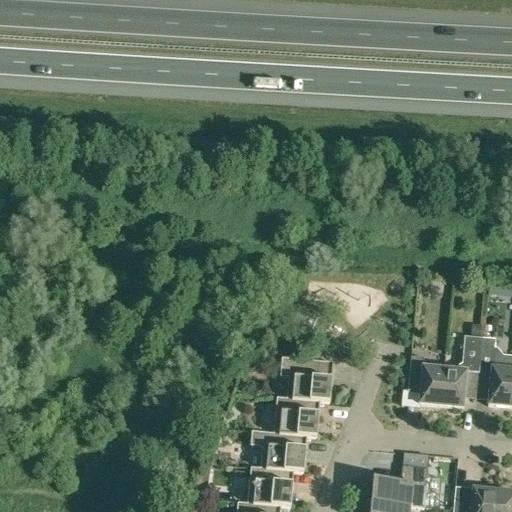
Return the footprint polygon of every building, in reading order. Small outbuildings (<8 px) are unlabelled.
[(500,292),(501,282),(489,281),(488,290),(500,292)] [(292,326),(311,333),(316,318),(298,311),(292,326)] [(471,326),(470,337),(479,338),(480,327),(471,326)] [(458,367),(445,366),(441,408),(463,410),(463,405),(466,405),(467,400),(476,401),(479,369),(482,340),(464,338),(461,364),(458,367)] [(416,401),(419,401),(419,406),(441,408),(445,366),(432,365),(426,369),(422,369),(423,359),(411,358),(407,395),(416,396),(416,401)] [(276,400),(329,405),(333,365),(281,360),(280,378),(288,379),(286,400),(276,400)] [(511,384),(511,371),(479,369),(476,401),(477,396),(488,397),(488,407),(510,409),(511,384)] [(329,406),(329,405),(276,400),(273,435),(263,435),(316,440),(319,405),(329,406)] [(250,470),(303,475),(306,440),(316,441),(316,440),(263,435),(251,434),(250,448),(262,449),(260,470),(250,470)] [(212,454),(211,466),(221,467),(222,455),(212,454)] [(403,455),(402,468),(427,470),(428,457),(403,455)] [(367,505),(409,509),(412,486),(426,487),(427,470),(402,468),(400,485),(369,482),(367,505)] [(303,476),(303,475),(250,470),(247,505),(237,504),(237,505),(290,510),(293,475),(303,476)] [(205,501),(207,488),(194,487),(189,500),(205,501)] [(492,511),(494,493),(472,491),(472,494),(471,501),(459,500),(457,511),(492,511)] [(511,511),(511,494),(494,493),(492,511),(511,511)]
